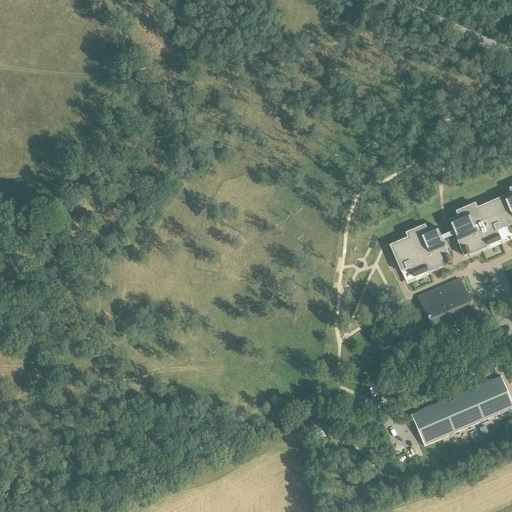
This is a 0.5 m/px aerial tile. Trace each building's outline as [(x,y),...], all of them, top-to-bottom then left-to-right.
[(495,190),(510,182),(507,175),(491,183),(495,190)] [(442,240),(455,235),(464,256),(468,254),(469,256),(488,248),(487,246),(500,240),(497,231),(511,224),(511,187),(509,189),(511,194),(477,208),(475,204),(456,212),(458,216),(448,220),(453,231),(440,237),(442,240)] [(442,240),(440,237),(436,226),(426,230),(424,225),(406,234),(408,238),(390,246),(401,272),(410,268),(414,277),(428,272),(428,273),(429,273),(447,265),(446,264),(451,262),(442,240)] [(460,281),(435,291),(437,295),(421,302),(431,326),(471,309),(460,281)] [(404,347),(408,356),(406,357),(410,364),(420,359),(417,352),(416,352),(412,343),(404,347)] [(511,408),(511,403),(500,377),(411,415),(424,446),(511,408)] [(421,395),(428,392),(423,381),(416,385),(421,395)] [(163,480),(172,477),(169,469),(160,473),(163,480)]
